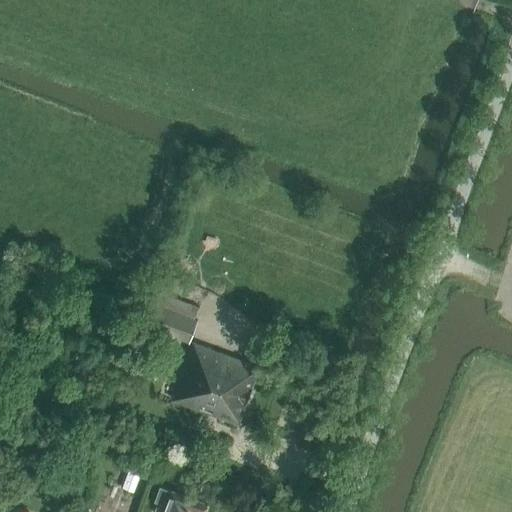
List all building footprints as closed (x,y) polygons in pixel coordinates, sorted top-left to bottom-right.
[(200,307),(156,290),(151,302),(148,301),(140,324),(192,343),(201,320),(196,318),(200,307)] [(252,385),(259,366),(195,342),(175,399),(239,422),(246,401),(249,402),(254,386),(252,385)] [(129,475),(139,477),(142,459),(132,457),(129,475)] [(110,484),(108,504),(119,505),(121,484),(110,484)] [(205,511),(209,504),(163,485),(157,500),(168,505),(164,511),(205,511)]
